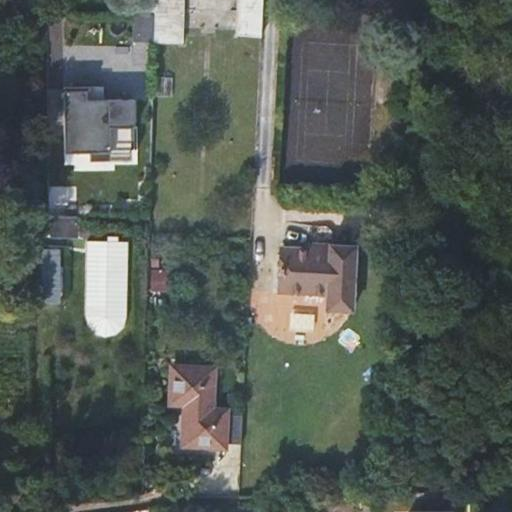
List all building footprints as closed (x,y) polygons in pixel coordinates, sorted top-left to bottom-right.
[(181,0),(153,0),(152,52),(166,51),(167,39),(180,40),(181,0)] [(261,18),(261,0),(238,0),(237,39),(260,40),(261,18)] [(136,168),(138,96),(67,94),(64,165),(136,168)] [(79,220),(53,220),(53,240),(79,240),(79,220)] [(119,235),(107,235),(107,240),(87,240),(86,318),(90,327),(95,331),(102,334),(107,335),(116,333),(121,330),(126,325),(127,318),(129,240),(119,240),(119,235)] [(316,251),(282,249),(279,293),(327,296),(326,312),(353,312),(356,249),(316,246),(316,251)] [(60,251),(40,251),(41,281),(60,279),(60,251)] [(169,270),(152,270),(152,290),(169,290),(169,270)] [(224,445),(241,447),(242,418),(226,416),(226,412),(209,411),(211,371),(173,369),(170,405),(185,407),(182,447),(224,450),(224,445)] [(376,511),(377,497),(377,496),(361,497),(361,511),(376,511)] [(377,497),(376,511),(389,511),(390,501),(388,498),(377,497)] [(390,501),(389,511),(420,510),(420,500),(390,501)]
